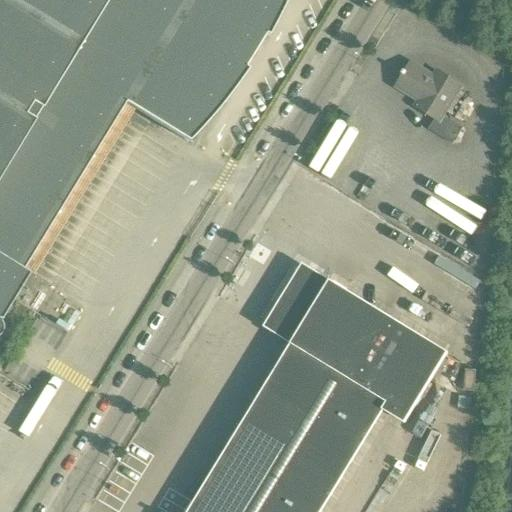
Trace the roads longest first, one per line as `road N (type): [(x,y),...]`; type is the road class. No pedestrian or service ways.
road 1 (unclassified): [(57,511),(368,0)]
road 2 (unknown): [(307,206),(128,511)]
road 3 (unknown): [(307,206),(420,268)]
